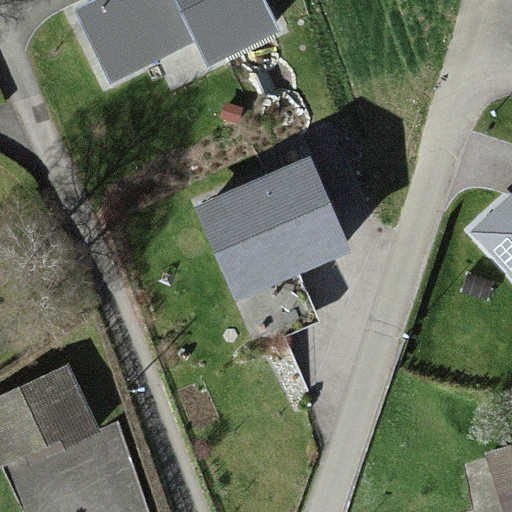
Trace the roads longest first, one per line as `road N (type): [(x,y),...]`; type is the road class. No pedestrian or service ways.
road 1 (residential): [(326,511),(487,21)]
road 2 (residential): [(189,511),(0,74)]
